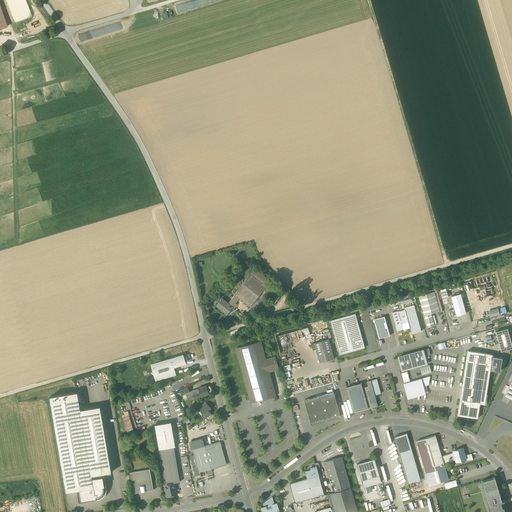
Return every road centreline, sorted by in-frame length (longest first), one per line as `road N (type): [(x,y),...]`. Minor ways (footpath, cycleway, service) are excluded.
road 1 (unclassified): [(204,336),(168,204),(131,127),(64,32)]
road 2 (track): [(511,246),(204,336)]
road 3 (track): [(446,265),(368,0)]
road 4 (unclassified): [(204,336),(0,396)]
road 5 (unclassified): [(246,496),(329,439),(369,423),(406,421)]
road 6 (unclassified): [(246,496),(204,336)]
road 7 (unclassified): [(406,421),(457,435),(511,482)]
